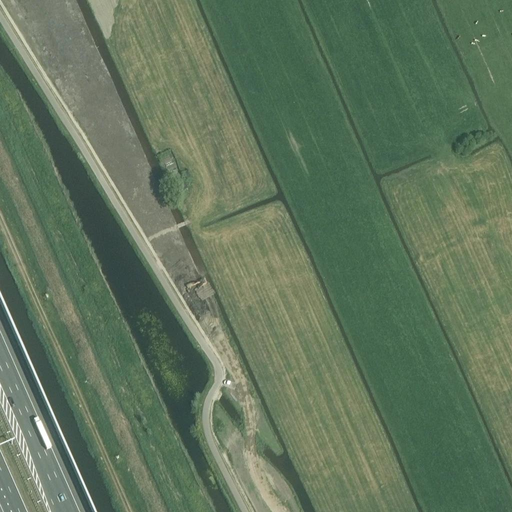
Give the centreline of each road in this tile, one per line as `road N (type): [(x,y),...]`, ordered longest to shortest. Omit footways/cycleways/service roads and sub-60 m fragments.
road 1 (unknown): [(254,511),(212,423),(225,368),(0,1)]
road 2 (track): [(0,223),(127,511)]
road 3 (motorway): [(68,511),(0,350)]
